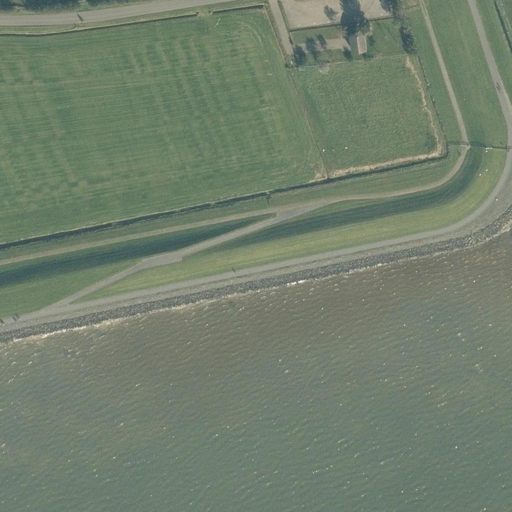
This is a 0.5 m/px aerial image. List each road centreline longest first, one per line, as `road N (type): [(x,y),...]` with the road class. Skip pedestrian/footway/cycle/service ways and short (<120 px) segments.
road 1 (unclassified): [(0,20),(200,0)]
road 2 (unclassified): [(471,0),(510,125)]
